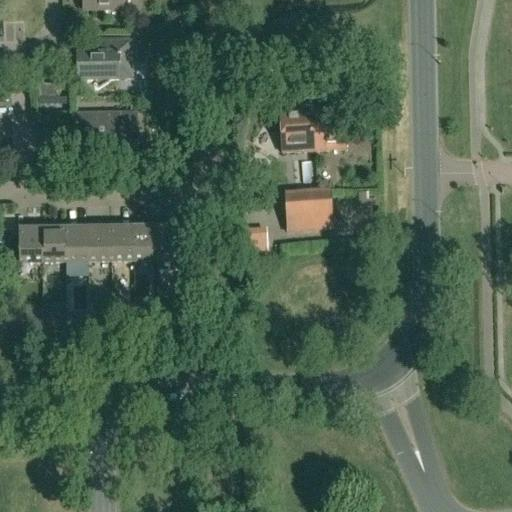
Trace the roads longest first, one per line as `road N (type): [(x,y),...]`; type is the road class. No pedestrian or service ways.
road 1 (tertiary): [(385,374),(412,343),(425,285),(423,0)]
road 2 (tertiary): [(106,412),(137,397),(337,387),(385,374)]
road 3 (residential): [(24,193),(215,195)]
road 4 (unclassified): [(443,511),(385,374)]
road 5 (residential): [(24,193),(22,51)]
